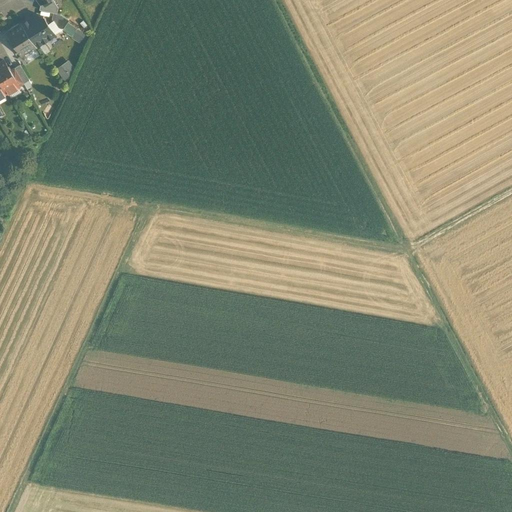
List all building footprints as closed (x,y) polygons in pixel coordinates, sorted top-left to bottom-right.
[(58,8),(40,4),(39,10),(53,13),(56,14),(58,8)] [(56,14),(53,13),(52,19),(58,29),(62,30),(69,20),(60,14),(56,14)] [(42,18),(35,16),(34,15),(32,16),(29,15),(27,17),(26,20),(21,23),(36,47),(55,35),(43,17),(42,18)] [(21,23),(7,32),(12,40),(11,41),(14,46),(16,45),(23,56),(24,54),(25,55),(25,54),(32,50),(33,50),(32,49),(36,47),(21,23)] [(76,28),(71,38),(82,44),(87,34),(76,28)] [(55,67),(64,80),(76,71),(68,58),(55,67)] [(3,61),(0,62),(0,82),(6,93),(11,91),(10,89),(17,85),(18,87),(9,71),(3,61)] [(29,80),(20,65),(15,68),(24,84),(29,80)] [(15,68),(9,71),(18,87),(24,84),(15,68)]
